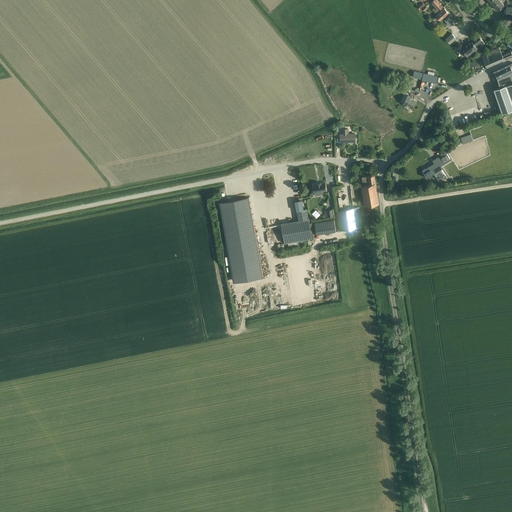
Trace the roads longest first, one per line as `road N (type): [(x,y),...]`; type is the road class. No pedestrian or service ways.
road 1 (unclassified): [(382,160),(287,166),(0,224)]
road 2 (unclassified): [(422,511),(388,272),(382,160)]
road 3 (unclassified): [(382,160),(412,141),(434,102),(511,59)]
